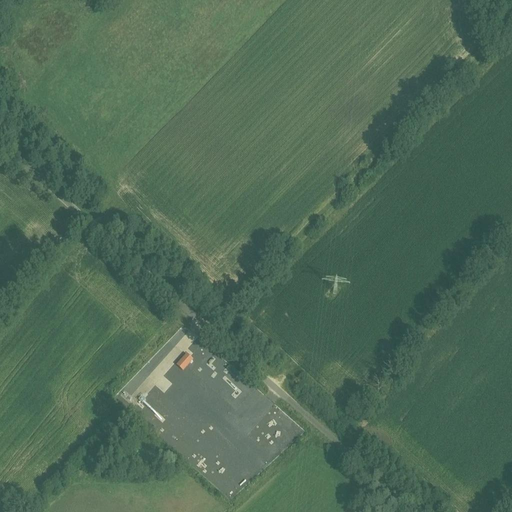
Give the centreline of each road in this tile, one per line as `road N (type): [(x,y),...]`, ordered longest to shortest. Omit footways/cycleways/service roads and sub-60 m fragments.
road 1 (unclassified): [(0,141),(412,511)]
road 2 (track): [(511,11),(204,331)]
